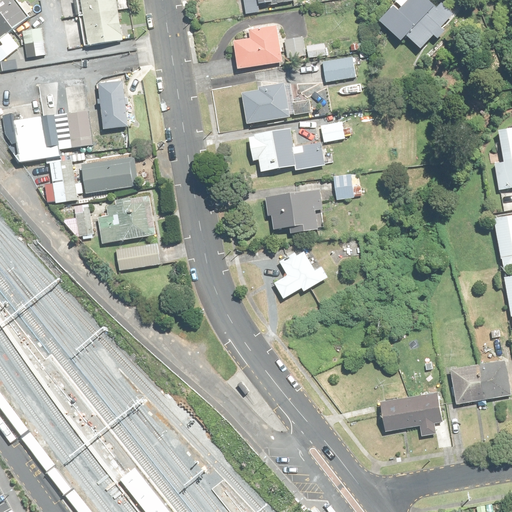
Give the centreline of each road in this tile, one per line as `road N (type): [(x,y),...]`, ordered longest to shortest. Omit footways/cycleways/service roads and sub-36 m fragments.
road 1 (residential): [(161,0),(218,295),(268,374),(364,492)]
road 2 (residential): [(511,466),(364,492)]
